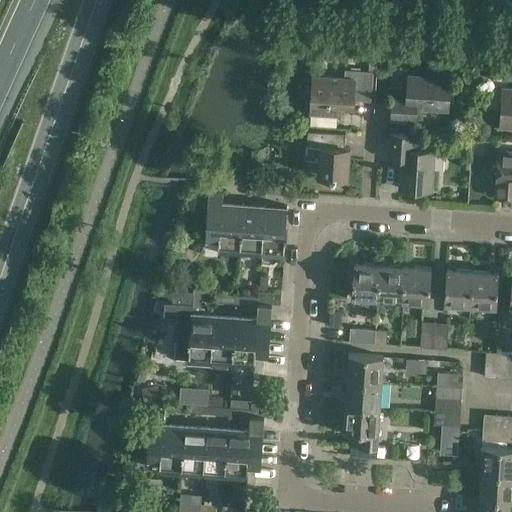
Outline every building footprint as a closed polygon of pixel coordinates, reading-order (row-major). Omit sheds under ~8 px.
[(313,75),(311,113),(338,114),(339,102),(353,103),(354,99),(371,101),(373,71),(345,69),(344,77),(313,75)] [(416,107),(448,110),(450,79),(408,76),(406,96),(392,94),(390,120),(415,122),(416,107)] [(511,88),(502,88),(500,127),(511,127),(511,88)] [(289,126),(289,135),(304,136),(305,126),(289,126)] [(307,130),(306,158),(318,159),(317,176),(347,178),(349,148),(344,147),(345,133),(307,130)] [(389,134),(387,159),(402,160),(400,189),(430,191),(433,151),(414,150),(414,141),(429,141),(429,136),(415,135),(389,134)] [(511,152),(499,151),(496,184),(497,184),(496,196),(511,196),(511,152)] [(265,193),(266,185),(250,184),(249,192),(265,193)] [(266,185),(265,193),(281,194),(282,186),(266,185)] [(208,186),(204,239),(218,240),(217,249),(239,251),(243,203),(221,201),(222,187),(208,186)] [(239,251),(261,253),(264,204),(243,203),(239,251)] [(283,254),(284,236),(285,236),(286,232),(285,232),(286,206),(264,204),(261,253),(283,254)] [(354,262),(352,297),(377,299),(380,264),(354,262)] [(377,299),(403,301),(405,266),(380,264),(377,299)] [(405,266),(403,301),(428,303),(431,268),(405,266)] [(470,306),(472,271),(446,269),(444,304),(470,306)] [(472,271),(470,306),(496,307),(498,273),(472,271)] [(188,360),(210,362),(213,313),(199,313),(201,289),(193,288),(192,292),(173,291),(172,303),(163,302),(163,316),(176,317),(174,358),(188,359),(188,360)] [(279,304),(280,292),(258,291),(257,297),(257,303),(271,304),(279,304)] [(230,295),(214,294),(214,302),(230,303),(230,295)] [(257,297),(241,296),(240,304),(257,305),(257,303),(257,297)] [(234,315),(231,363),(254,365),(255,356),(268,356),(271,304),(257,303),(257,305),(256,316),(234,315)] [(210,362),(231,363),(234,315),(213,313),(210,362)] [(421,322),(419,347),(433,348),(435,323),(421,322)] [(435,323),(433,348),(446,349),(448,324),(435,323)] [(350,329),(349,342),(374,344),(375,331),(350,329)] [(375,331),(374,344),(385,345),(386,332),(375,331)] [(485,352),(483,378),(495,379),(497,352),(485,352)] [(497,352),(495,379),(506,380),(508,353),(497,352)] [(348,354),(346,380),(381,382),(383,356),(348,354)] [(461,388),(462,374),(438,373),(437,387),(461,388)] [(379,407),(381,382),(346,380),(345,404),(379,407)] [(208,397),(207,406),(213,406),(222,407),(223,398),(208,397)] [(251,400),(229,399),(229,407),(245,409),(250,409),(251,402),(251,400)] [(435,411),(460,413),(461,400),(436,399),(435,411)] [(273,404),(268,404),(257,403),(252,403),(251,402),(250,409),(250,414),(264,415),(266,415),(269,416),(272,416),(273,404)] [(185,412),(200,413),(212,414),(213,406),(207,406),(186,404),(185,412)] [(345,404),(343,431),(351,431),(350,444),(377,446),(378,433),(379,407),(345,404)] [(228,415),(229,407),(222,407),(213,406),(212,414),(228,415)] [(150,407),(146,460),(160,461),(159,471),(181,472),(184,427),(184,424),(163,423),(163,421),(163,420),(164,409),(164,408),(150,407)] [(229,407),(228,415),(245,416),(245,409),(229,407)] [(460,413),(435,411),(434,425),(459,427),(460,413)] [(247,476),(247,467),(260,468),(264,415),(250,414),(249,428),(227,427),(224,475),(247,476)] [(494,442),(496,416),(484,415),(482,441),(494,442)] [(506,443),(508,417),(496,416),(494,442),(506,443)] [(184,427),(181,472),(203,473),(206,429),(206,425),(184,424),(184,427)] [(206,429),(203,473),(224,475),(227,427),(206,425),(206,429)] [(482,472),(511,474),(511,448),(483,447),(482,472)] [(511,474),(482,472),(480,498),(511,499),(511,474)] [(145,479),(144,488),(160,489),(161,480),(145,479)] [(180,494),(179,511),(199,511),(200,502),(191,502),(192,495),(180,494)] [(511,511),(511,499),(480,498),(479,511),(511,511)]
